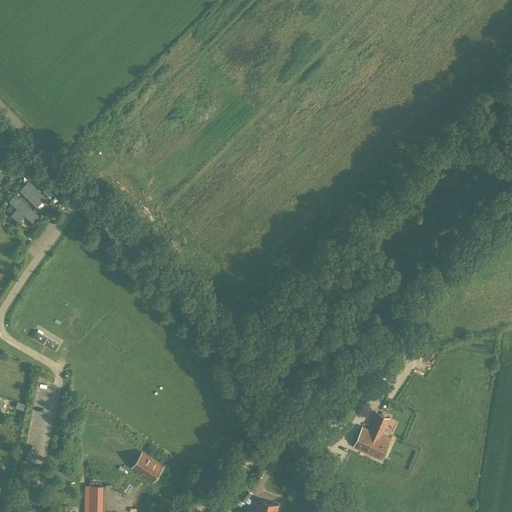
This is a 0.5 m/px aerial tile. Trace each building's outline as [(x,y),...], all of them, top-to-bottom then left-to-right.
[(34,220),(54,200),(31,179),(11,200),(19,208),(13,214),(20,221),(27,214),(34,220)] [(59,343),(37,331),(33,337),(55,350),(59,343)] [(376,370),(385,377),(395,365),(386,358),(376,370)] [(345,391),(330,413),(347,424),(361,402),(345,391)] [(354,446),(382,459),(391,439),(382,435),(390,418),(378,412),(370,430),(362,427),(354,446)] [(132,467),(153,481),(162,467),(142,453),(132,467)] [(85,485),(84,511),(102,511),(103,485),(85,485)] [(242,493),(248,497),(252,492),(246,488),(242,493)] [(276,511),(278,504),(259,499),(256,510),(254,509),(252,511),(276,511)]
